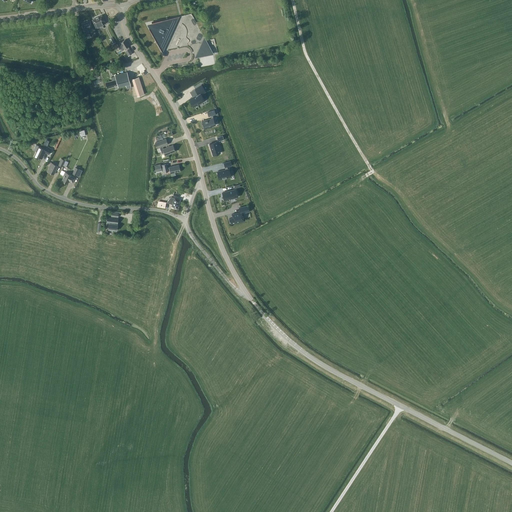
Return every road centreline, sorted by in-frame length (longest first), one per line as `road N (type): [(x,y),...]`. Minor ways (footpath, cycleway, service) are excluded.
road 1 (tertiary): [(400,407),(317,363),(244,293),(201,178)]
road 2 (unclassified): [(0,150),(39,186),(81,204),(183,217),(201,178)]
road 3 (tertiary): [(201,178),(179,116),(128,38),(120,3)]
road 4 (track): [(368,165),(303,48),(292,0)]
road 5 (unclassified): [(331,511),(400,407)]
road 6 (tertiary): [(511,464),(400,407)]
